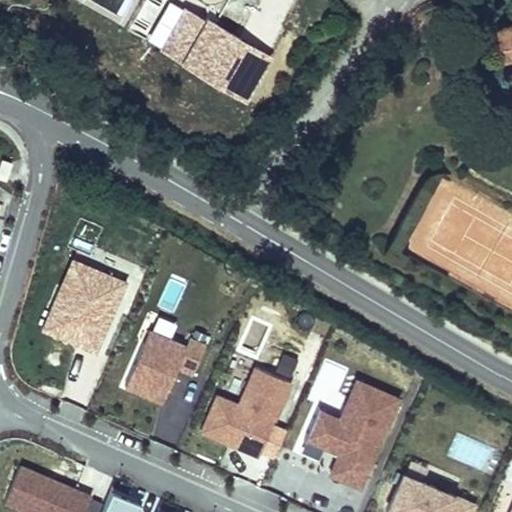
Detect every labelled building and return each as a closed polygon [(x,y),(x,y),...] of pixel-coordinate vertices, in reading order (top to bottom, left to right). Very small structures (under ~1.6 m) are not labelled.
[(270,51),(173,0),(171,0),(148,44),(246,96),(270,51)] [(94,355),(126,281),(68,257),(37,331),(94,355)] [(192,374),(205,345),(189,338),(186,346),(149,330),(125,385),(163,402),(178,367),(192,374)] [(258,455),(291,382),(255,366),(239,404),(217,394),(201,430),(258,455)] [(316,461),(323,444),(338,451),(329,473),(361,487),(400,398),(356,380),(349,397),(329,389),(322,404),(313,400),(292,451),(316,461)] [(28,511),(84,511),(91,497),(20,466),(5,502),(28,511)] [(395,511),(470,511),(475,501),(404,470),(386,508),(395,511)] [(137,511),(141,503),(111,490),(101,511),(137,511)] [(511,511),(511,501),(507,499),(502,511),(511,511)]
